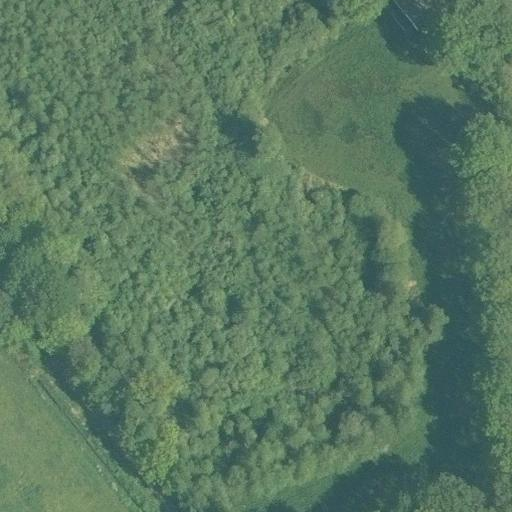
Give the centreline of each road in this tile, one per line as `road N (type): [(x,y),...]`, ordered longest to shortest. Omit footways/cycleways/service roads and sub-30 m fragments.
road 1 (track): [(0,290),(170,511)]
road 2 (track): [(466,0),(511,232)]
